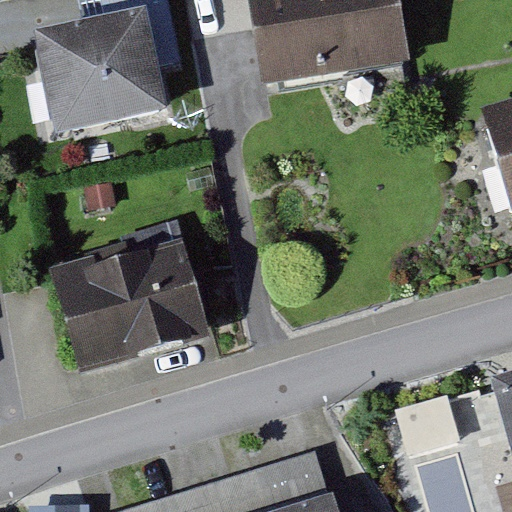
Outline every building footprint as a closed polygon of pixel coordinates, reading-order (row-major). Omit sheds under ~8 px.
[(402,0),(278,0),(286,76),(408,64),(402,0)] [(170,118),(159,11),(51,23),(61,130),(170,118)] [(511,108),(495,112),(511,186),(511,108)] [(199,323),(172,239),(59,275),(86,359),(199,323)] [(337,511),(321,458),(137,511),(337,511)]
